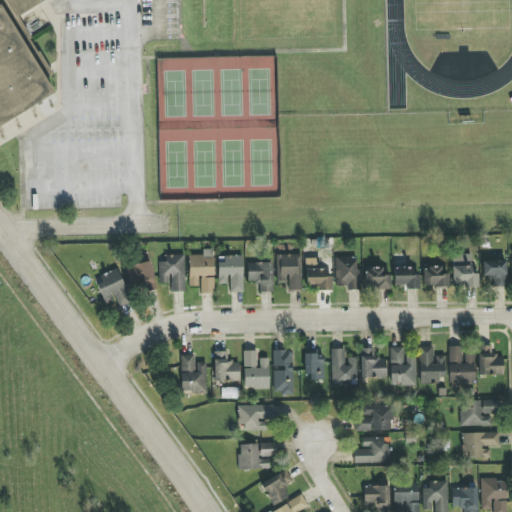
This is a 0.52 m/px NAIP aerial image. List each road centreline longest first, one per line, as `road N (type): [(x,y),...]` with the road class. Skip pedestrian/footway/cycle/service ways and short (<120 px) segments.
road 1 (residential): [(102,367),(148,337),(185,326),(511,316)]
road 2 (secondary): [(207,511),(0,225)]
